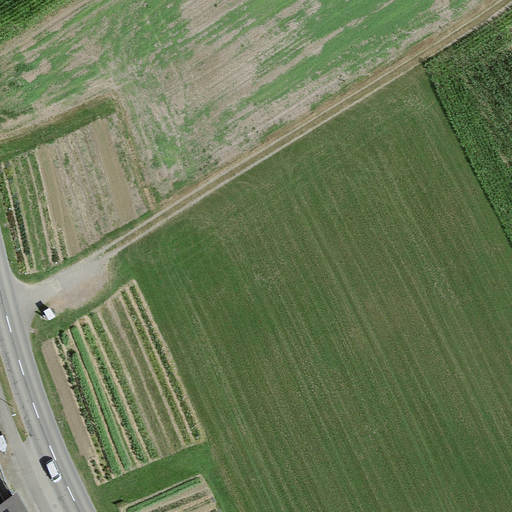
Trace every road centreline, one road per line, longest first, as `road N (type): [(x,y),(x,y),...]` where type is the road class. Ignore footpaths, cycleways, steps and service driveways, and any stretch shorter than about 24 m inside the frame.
road 1 (track): [(1,309),(511,1)]
road 2 (tertiary): [(76,511),(30,404),(0,304)]
